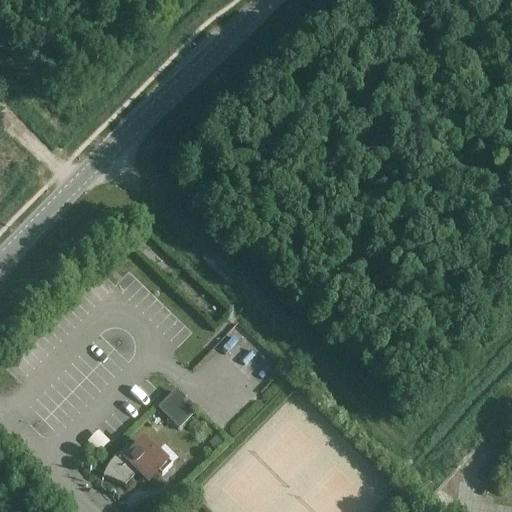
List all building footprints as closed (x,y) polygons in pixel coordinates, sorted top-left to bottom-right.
[(219,340),(246,370),(259,359),(248,347),(254,342),(237,323),(219,340)] [(196,412),(176,393),(159,410),(179,430),(196,412)] [(91,430),(81,441),(94,452),(104,441),(91,430)] [(220,444),(215,439),(208,445),(214,450),(220,444)] [(132,454),(126,448),(115,459),(119,462),(116,465),(113,468),(111,472),(109,475),(107,479),(103,477),(102,479),(125,487),(138,474),(148,484),(158,474),(162,477),(172,467),(158,453),(155,457),(142,444),(132,454)] [(492,482),(502,455),(483,448),(473,475),(492,482)]
